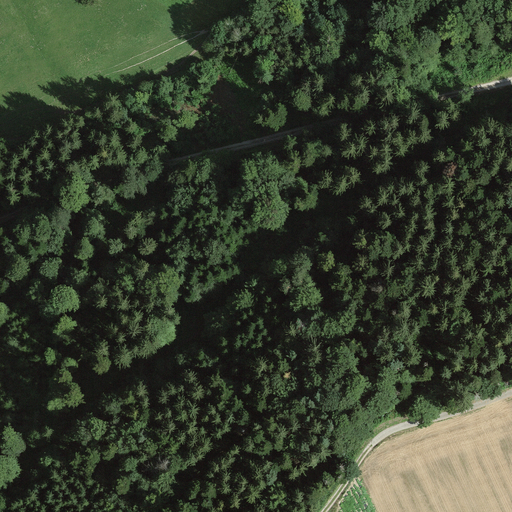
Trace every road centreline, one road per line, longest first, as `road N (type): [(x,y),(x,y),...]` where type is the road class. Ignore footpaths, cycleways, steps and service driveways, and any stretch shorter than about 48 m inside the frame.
road 1 (track): [(0,494),(45,447),(511,105)]
road 2 (track): [(511,82),(353,128),(140,173),(0,220)]
road 3 (track): [(511,394),(384,434),(324,511)]
